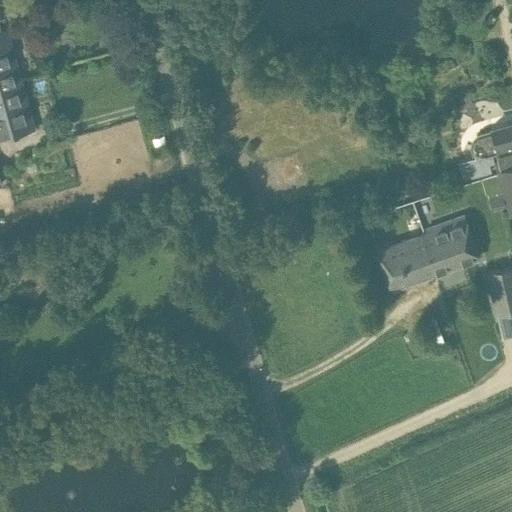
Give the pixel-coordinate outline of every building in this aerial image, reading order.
[(0,84),(21,79),(7,30),(1,32),(0,26),(0,17),(2,17),(0,10),(0,84)] [(0,137),(16,133),(35,128),(21,79),(0,84),(0,137)] [(472,156),(491,151),(496,167),(482,171),(483,177),(497,173),(502,189),(506,206),(509,215),(511,213),(511,150),(511,149),(511,120),(491,127),(478,132),(474,135),(472,138),(470,141),(470,144),(470,148),(472,156)] [(502,189),(487,193),(492,210),(506,206),(502,189)] [(379,250),(392,287),(478,257),(463,215),(439,224),(441,227),(379,250)] [(511,262),(490,268),(500,308),(511,305),(511,262)]
